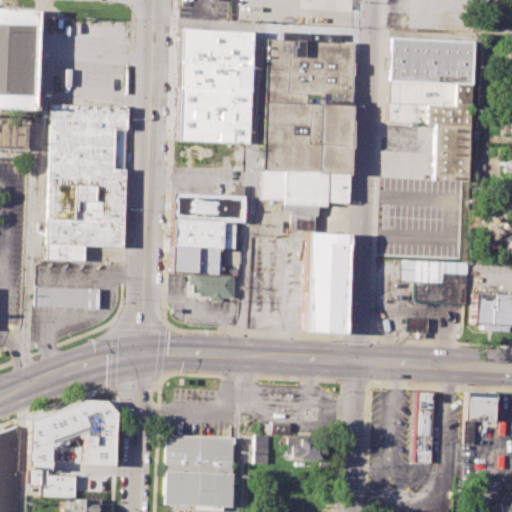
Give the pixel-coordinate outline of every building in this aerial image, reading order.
[(0,8),(0,108),(29,109),(34,10),(0,8)] [(178,27),(246,32),(245,63),(176,60),(178,27)] [(263,37),(278,38),(278,32),(338,35),(338,41),(349,41),(342,200),(321,199),(321,204),(281,202),(256,201),(263,37)] [(387,37),(470,41),(468,83),(385,80),(387,37)] [(176,60),(245,63),(244,89),(174,85),(176,60)] [(384,122),(385,80),(468,83),(467,125),(432,124),(384,122)] [(174,85),(244,89),(241,142),(172,138),(174,85)] [(48,104),(42,257),(77,258),(78,244),(116,245),(122,107),(48,104)] [(0,116),(0,147),(23,148),(24,117),(0,116)] [(430,179),(432,124),(467,125),(466,180),(430,179)] [(171,192),(241,195),(240,222),(231,221),(169,218),(171,192)] [(504,209),(511,209),(511,229),(503,229),(504,209)] [(230,247),(216,246),(168,244),(169,218),(231,221),(230,247)] [(301,232),(342,234),(339,331),(297,329),(301,232)] [(504,236),(511,236),(511,254),(503,254),(504,236)] [(168,244),(167,271),(188,272),(214,273),(216,246),(168,244)] [(409,279),(438,281),(438,270),(462,271),(461,304),(407,302),(409,279)] [(187,295),(188,272),(214,273),(234,274),(232,297),(187,295)] [(32,306),(94,308),(95,290),(32,287),(32,306)] [(469,292),(511,294),(511,328),(467,326),(469,292)] [(401,331),(425,332),(425,318),(402,317),(401,331)] [(462,391),(460,443),(471,443),(472,422),(491,423),(492,392),(462,391)] [(414,392),(410,461),(428,462),(432,392),(414,392)] [(109,464),(110,417),(100,406),(78,404),(23,424),(21,468),(45,468),(45,447),(79,434),(77,463),(109,464)] [(262,423),(287,424),(287,434),(262,433),(262,423)] [(0,511),(0,432),(13,427),(17,430),(13,511),(0,511)] [(161,433),(166,434),(228,436),(223,505),(168,503),(157,503),(161,433)] [(253,435),(266,435),(264,463),(252,462),(253,435)] [(287,444),(298,445),(298,438),(321,439),(320,459),(287,458),(287,444)] [(63,511),(64,500),(72,500),(72,496),(97,497),(96,511),(63,511)] [(492,511),(493,500),(511,501),(511,511),(492,511)]
